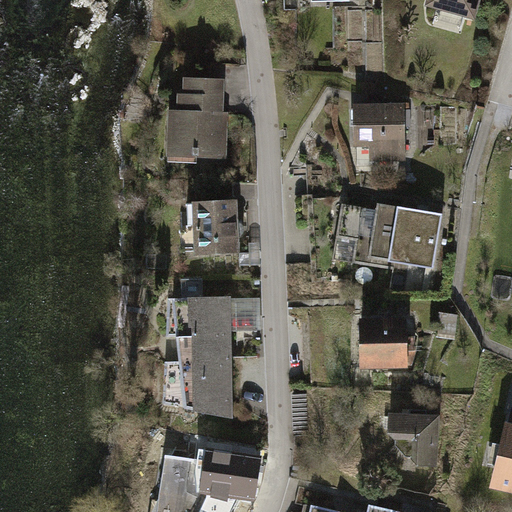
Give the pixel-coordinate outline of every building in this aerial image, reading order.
[(433,0),(431,7),(476,20),(481,0),(433,0)] [(174,109),(173,159),(228,160),(229,80),(189,80),(188,110),(174,109)] [(407,105),(358,106),(359,145),(369,145),(370,165),(407,164),(407,105)] [(372,203),(347,200),(339,259),(437,270),(446,211),(416,208),(372,203)] [(237,201),(193,202),(195,256),(238,255),(237,201)] [(230,301),(169,301),(168,339),(177,339),(180,364),(167,364),(165,405),(184,408),(186,411),(231,420),(230,382),(230,333),(230,301)] [(410,320),(364,321),(365,366),(411,365),(410,320)] [(362,414),(343,413),(340,455),(403,476),(443,479),(445,417),(421,416),(393,415),(362,414)] [(511,490),(511,423),(497,488),(511,490)] [(264,459),(204,450),(198,457),(165,454),(155,511),(196,511),(204,497),(258,504),(264,459)] [(324,504),(313,501),(310,511),(407,511),(383,506),(368,502),(365,511),(355,511),(352,511),(324,504)]
